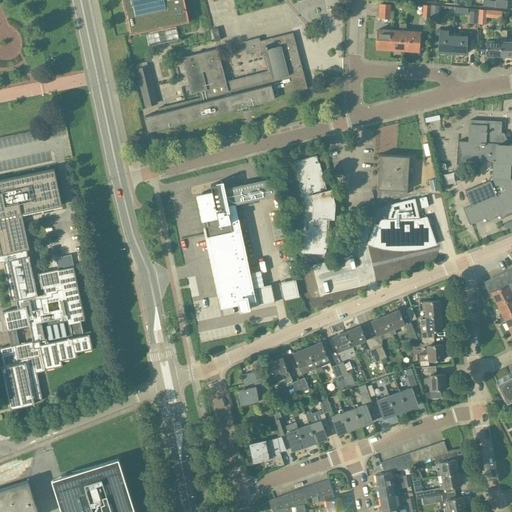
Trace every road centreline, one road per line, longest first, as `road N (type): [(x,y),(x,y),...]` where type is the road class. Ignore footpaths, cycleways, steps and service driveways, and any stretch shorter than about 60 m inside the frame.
road 1 (residential): [(211,366),(462,263)]
road 2 (residential): [(119,182),(354,119)]
road 3 (tertiary): [(167,384),(150,280),(119,182)]
road 4 (tertiary): [(119,182),(80,0)]
road 5 (residential): [(0,447),(167,384)]
road 6 (residential): [(353,452),(478,410)]
road 7 (tertiary): [(192,511),(167,384)]
road 8 (residential): [(240,492),(211,366)]
